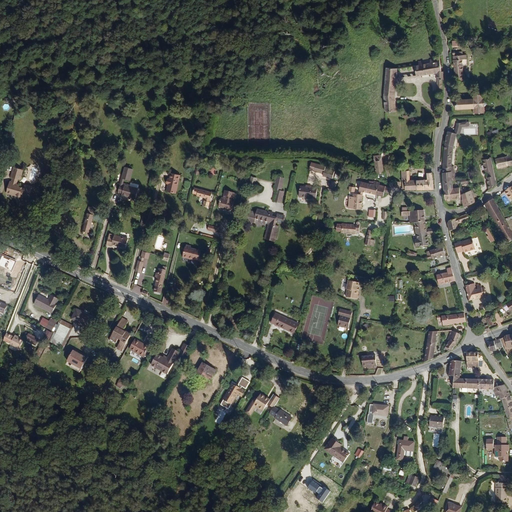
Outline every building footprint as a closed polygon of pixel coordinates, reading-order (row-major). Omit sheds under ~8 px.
[(458,54),(455,54),(457,76),(465,76),(465,70),(464,59),(469,59),(468,55),(465,55),(465,54),(458,54)] [(436,95),(442,94),(442,82),(443,82),(443,74),(441,74),(439,60),(430,62),(430,65),(423,66),(423,63),(418,64),(418,67),(415,68),(417,78),(432,75),(436,75),(436,95)] [(383,95),(384,114),(394,113),(394,99),(397,70),(386,70),(383,95)] [(489,114),(490,115),(490,113),(489,113),(489,108),(492,108),(492,107),(491,107),(491,104),(492,104),(492,102),(489,102),(489,97),(490,97),(489,96),(489,95),(487,95),(487,96),(483,96),(483,95),(482,95),(482,96),(478,96),(478,95),(477,95),(476,101),(468,101),(468,100),(467,100),(467,101),(460,101),(460,110),(467,110),(467,111),(469,111),(469,110),(476,109),(477,116),(478,116),(478,115),(482,115),(482,116),(483,116),(483,115),(487,114),(487,116),(488,116),(489,114)] [(274,98),(245,99),(246,145),(274,145),(274,98)] [(445,191),(453,189),(453,182),(456,181),(456,172),(454,172),(454,164),(456,164),(456,160),(462,161),(461,157),(455,155),(457,137),(461,138),(464,129),(464,128),(464,127),(470,126),(470,123),(464,123),(464,124),(462,124),(458,124),(458,128),(456,135),(449,133),(446,148),(444,173),(444,183),(444,191),(445,191)] [(511,151),(510,151),(508,158),(497,160),(498,169),(511,166),(511,151)] [(378,175),(386,175),(385,157),(377,157),(378,175)] [(491,179),(496,178),(493,161),(485,162),(487,173),(490,173),(491,179)] [(324,172),(324,164),(313,164),(312,172),(324,172)] [(336,171),(326,167),(324,175),(334,178),(336,171)] [(16,180),(22,181),(24,181),(26,171),(17,169),(14,179),(16,180)] [(432,192),(431,174),(425,174),(425,181),(408,182),(407,169),(402,169),(402,172),(399,172),(400,182),(401,182),(402,192),(404,192),(404,193),(432,192)] [(84,179),(89,180),(92,171),(86,170),(84,179)] [(128,179),(127,182),(133,183),(135,172),(127,170),(126,178),(128,179)] [(286,174),(279,173),(276,186),(279,186),(276,198),(283,200),(286,188),(283,187),(286,174)] [(179,196),(183,178),(174,176),(173,181),(170,181),(169,186),(172,186),(170,193),(179,196)] [(331,179),(329,188),(336,189),(338,180),(331,179)] [(24,186),(21,185),(16,184),(13,183),(11,195),(26,199),(27,196),(34,198),(36,189),(30,187),(29,190),(24,188),(24,186)] [(379,187),(375,185),(374,188),(362,184),(359,196),(354,196),(354,198),(349,198),(349,208),(351,208),(351,209),(353,210),(353,211),(363,211),(363,196),(364,194),(377,198),(379,190),(380,188),(379,187)] [(318,188),(301,185),(300,196),(317,198),(318,188)] [(128,189),(126,188),(124,188),(122,196),(126,197),(126,198),(132,200),(132,202),(138,203),(138,201),(139,202),(142,192),(128,189)] [(214,192),(196,188),(195,194),(199,194),(199,196),(207,197),(206,206),(212,207),(214,192)] [(236,191),(227,189),(225,196),(223,196),(221,205),(235,208),(237,199),(233,198),(234,196),(235,196),(236,191)] [(443,195),(444,201),(448,201),(461,199),(460,189),(453,189),(445,191),(445,195),(443,195)] [(470,207),(475,203),(472,189),(462,191),(464,200),(463,200),(465,208),(470,207)] [(379,190),(377,198),(383,200),(384,197),(388,198),(389,193),(386,192),(379,190)] [(498,224),(507,219),(497,199),(488,204),(498,224)] [(270,232),(278,234),(280,223),(278,222),(279,219),(285,221),(287,213),(280,211),(279,215),(274,214),(275,210),(259,206),(258,209),(252,208),(250,218),(257,220),(257,218),(257,216),(272,220),(270,232)] [(451,222),(453,230),(463,226),(463,224),(466,223),(465,220),(473,217),(471,212),(454,219),(451,222)] [(413,225),(423,224),(422,213),(406,213),(400,214),(401,217),(407,217),(407,225),(413,225)] [(277,238),(278,234),(270,232),(272,220),(257,216),(257,218),(270,221),(267,235),(277,238)] [(508,245),(509,244),(511,242),(511,228),(507,219),(498,224),(508,245)] [(96,223),(89,221),(82,247),(86,248),(86,246),(92,248),(97,229),(94,229),(96,223)] [(348,226),(343,225),(343,226),(338,226),(337,232),(341,233),(341,234),(356,237),(357,234),(359,234),(361,226),(360,224),(359,224),(357,225),(357,226),(357,228),(348,226)] [(424,233),(423,224),(413,225),(415,238),(416,238),(416,243),(414,244),(415,251),(428,250),(426,239),(432,238),(431,232),(424,233)] [(493,243),(497,241),(491,229),(488,230),(491,235),(489,236),(493,243)] [(161,249),(163,237),(157,236),(155,248),(161,249)] [(126,250),(126,251),(130,252),(132,242),(114,238),(111,248),(116,249),(116,247),(124,249),(126,250)] [(457,243),(459,251),(464,249),(464,248),(466,248),(466,250),(467,251),(478,249),(475,238),(457,243)] [(194,247),(190,246),(190,248),(189,248),(187,259),(201,262),(204,251),(194,249),(194,247)] [(442,257),(439,249),(435,250),(428,252),(431,260),(433,260),(442,257)] [(140,273),(146,274),(149,264),(148,263),(149,260),(152,261),(154,254),(147,253),(144,262),(143,262),(140,273)] [(161,279),(161,282),(158,294),(163,296),(170,273),(169,272),(169,269),(166,268),(166,271),(163,271),(161,275),(159,275),(158,278),(161,279)] [(445,275),(433,278),(436,287),(451,283),(448,270),(444,271),(445,275)] [(356,291),(356,288),(357,283),(347,281),(345,290),(346,290),(345,298),(355,300),(357,291),(356,291)] [(477,288),(476,283),(467,284),(471,299),(488,296),(486,287),(483,287),(483,284),(479,285),(479,288),(477,288)] [(136,285),(133,291),(138,294),(142,288),(136,285)] [(61,301),(54,298),(52,302),(42,297),(37,306),(54,315),(59,307),(59,306),(61,301)] [(0,310),(3,311),(6,313),(10,306),(0,301),(0,310)] [(91,321),(93,318),(77,309),(72,319),(90,328),(93,322),(91,321)] [(339,316),(338,318),(349,320),(349,318),(347,318),(349,312),(338,309),(337,315),(339,316)] [(474,313),(477,322),(482,319),(481,311),(474,313)] [(298,324),(276,313),(271,322),(294,333),(298,324)] [(462,323),(460,315),(432,320),(433,322),(438,321),(439,328),(462,323)] [(129,321),(122,318),(110,340),(113,342),(114,341),(117,343),(119,338),(122,340),(117,347),(122,350),(131,334),(124,330),(129,321)] [(349,320),(338,318),(336,325),(346,329),(349,320)] [(63,320),(51,341),(55,343),(64,325),(73,330),(74,326),(63,320)] [(64,325),(55,343),(64,347),(73,330),(64,325)] [(440,350),(446,352),(449,351),(452,344),(457,336),(447,332),(444,342),(446,343),(440,350)] [(426,333),(421,364),(427,361),(430,360),(434,333),(426,333)] [(17,339),(10,335),(7,342),(14,345),(23,350),(27,342),(21,340),(21,338),(18,337),(17,339)] [(505,345),(511,355),(511,352),(511,335),(510,336),(508,337),(501,339),(505,345)] [(35,345),(38,341),(32,336),(28,339),(35,345)] [(150,347),(136,339),(130,349),(145,357),(150,347)] [(499,346),(505,345),(501,339),(490,343),(493,354),(500,352),(499,346)] [(187,358),(193,347),(186,343),(181,352),(174,348),(169,357),(168,359),(165,357),(159,353),(154,361),(153,364),(169,373),(176,361),(180,354),(182,355),(187,358)] [(90,354),(84,351),(83,353),(82,352),(82,351),(80,350),(79,350),(79,349),(77,348),(76,348),(75,348),(70,357),(75,360),(74,361),(83,367),(90,354)] [(480,368),(479,354),(469,354),(467,354),(469,368),(480,368)] [(365,365),(374,364),(373,356),(359,357),(360,367),(365,367),(365,365)] [(81,370),(83,367),(74,361),(72,365),(81,370)] [(457,378),(463,378),(463,363),(456,361),(452,363),(452,378),(457,378)] [(217,371),(204,364),(198,375),(203,378),(205,376),(211,380),(217,371)] [(461,390),(482,390),(482,381),(463,380),(463,378),(457,378),(456,389),(461,390)] [(511,401),(511,397),(508,390),(506,390),(504,386),(495,388),(495,381),(482,381),(482,390),(496,391),(499,398),(502,397),(504,402),(511,401)] [(247,390),(235,383),(226,399),(234,403),(240,393),(244,395),(247,390)] [(274,408),(279,400),(273,395),(269,401),(268,402),(264,400),(266,398),(260,395),(256,401),(255,399),(247,411),(251,414),(256,407),(262,412),(267,405),(273,409),(274,408)] [(379,413),(394,415),(395,406),(380,404),(380,405),(376,405),(375,411),(379,411),(379,413)] [(273,409),(269,414),(275,418),(275,419),(286,427),(292,419),(280,411),(279,412),(274,408),(273,409)] [(447,419),(434,418),(433,428),(447,430),(447,419)] [(494,445),(494,457),(506,457),(506,451),(508,451),(508,436),(497,437),(497,445),(494,445)] [(345,445),(336,439),(329,450),(348,463),(354,454),(344,448),(345,445)] [(416,458),(418,444),(413,443),(412,442),(409,441),(409,442),(404,442),(401,462),(408,463),(408,457),(416,458)] [(360,458),(363,451),(358,448),(354,455),(360,458)] [(360,459),(365,462),(368,456),(364,454),(360,459)] [(340,468),(343,464),(336,459),(333,464),(340,468)] [(451,493),(460,474),(456,474),(448,492),(451,493)] [(417,480),(414,485),(421,487),(424,479),(418,476),(417,480)] [(510,493),(511,493),(511,483),(500,483),(499,502),(511,503),(511,497),(510,497),(510,493)] [(435,507),(441,510),(444,501),(439,499),(435,507)] [(465,511),(467,508),(454,503),(450,511),(465,511)]
